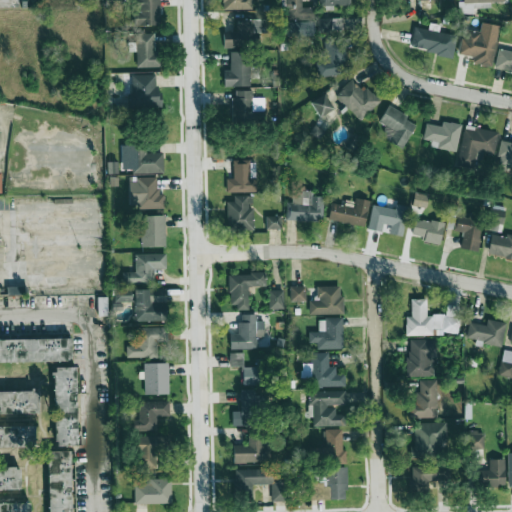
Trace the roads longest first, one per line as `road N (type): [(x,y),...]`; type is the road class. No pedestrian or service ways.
road 1 (residential): [(189,0),(200,511)]
road 2 (residential): [(195,253),(335,254),(511,290)]
road 3 (residential): [(375,262),(381,511)]
road 4 (residential): [(373,0),(374,34),(390,63),(421,84),(511,102)]
